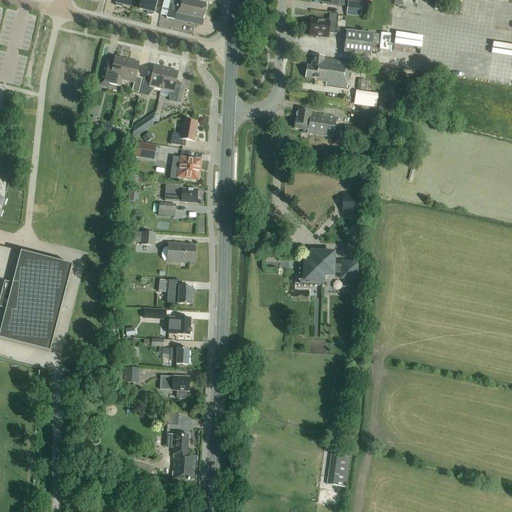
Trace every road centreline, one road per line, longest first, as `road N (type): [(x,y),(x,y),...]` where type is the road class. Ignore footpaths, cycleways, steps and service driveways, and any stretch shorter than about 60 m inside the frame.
road 1 (secondary): [(211,511),(227,118)]
road 2 (unclassified): [(232,52),(60,11)]
road 3 (unclassified): [(227,118),(276,104),(280,0)]
